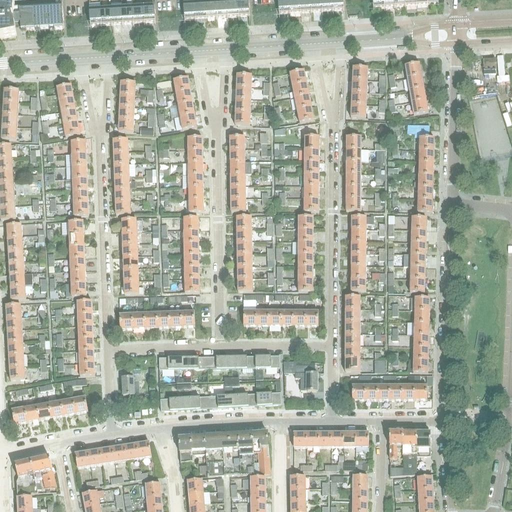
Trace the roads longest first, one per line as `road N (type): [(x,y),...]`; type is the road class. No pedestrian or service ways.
road 1 (residential): [(333,42),(331,346)]
road 2 (residential): [(220,347),(215,49)]
road 3 (residential): [(96,57),(108,349)]
road 4 (residential): [(450,205),(445,420)]
road 5 (residential): [(493,511),(511,346)]
road 6 (residential): [(458,44),(450,205)]
road 7 (residential): [(158,428),(280,421)]
